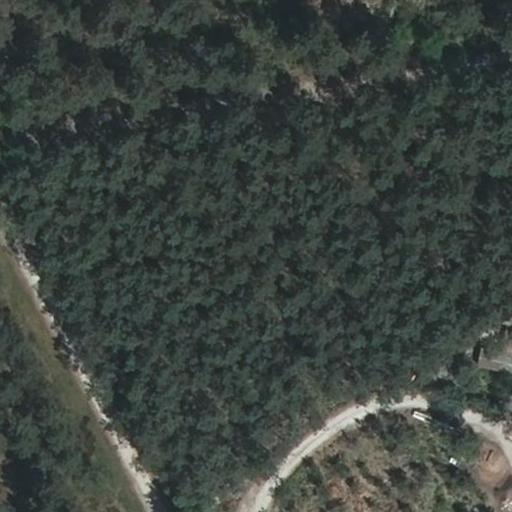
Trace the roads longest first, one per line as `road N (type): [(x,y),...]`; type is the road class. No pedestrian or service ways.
road 1 (track): [(511,63),(0,152)]
road 2 (track): [(0,190),(170,511)]
